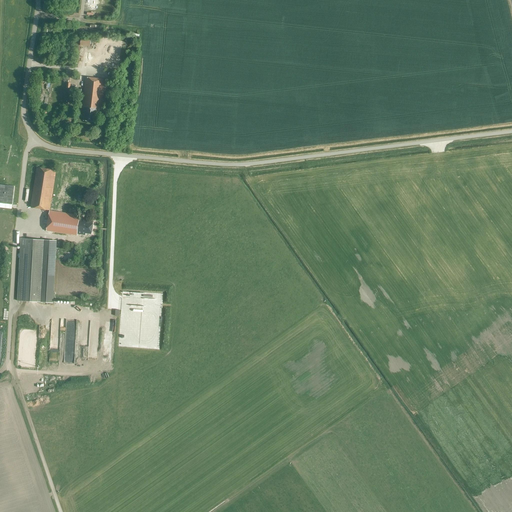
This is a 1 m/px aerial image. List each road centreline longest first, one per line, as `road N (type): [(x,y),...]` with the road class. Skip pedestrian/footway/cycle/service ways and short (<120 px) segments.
road 1 (unclassified): [(511,131),(243,164),(50,147),(34,137),(22,112),(37,0)]
road 2 (track): [(60,511),(14,372),(5,366)]
